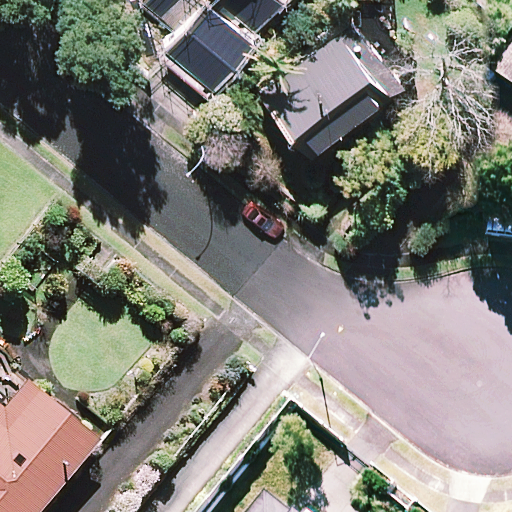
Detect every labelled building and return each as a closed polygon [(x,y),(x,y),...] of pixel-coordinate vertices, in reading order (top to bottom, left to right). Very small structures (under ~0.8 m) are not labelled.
[(150,0),(134,21),(209,80),(270,0),(150,0)] [(397,66),(347,8),(256,88),(307,146),(397,66)] [(511,56),(495,76),(511,90),(511,56)] [(9,416),(0,408),(0,511),(26,511),(94,431),(37,384),(9,416)] [(289,511),(270,496),(257,511),(289,511)]
